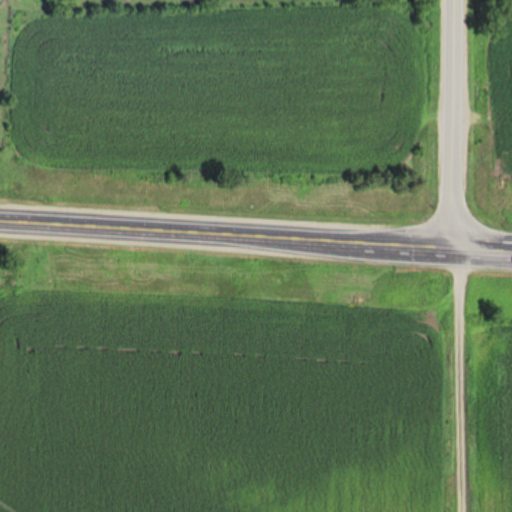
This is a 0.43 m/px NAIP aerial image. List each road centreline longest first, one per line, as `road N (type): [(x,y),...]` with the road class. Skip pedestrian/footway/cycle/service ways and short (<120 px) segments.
road 1 (primary): [(511,253),(0,220)]
road 2 (track): [(463,511),(457,250)]
road 3 (secondary): [(457,250),(451,0)]
